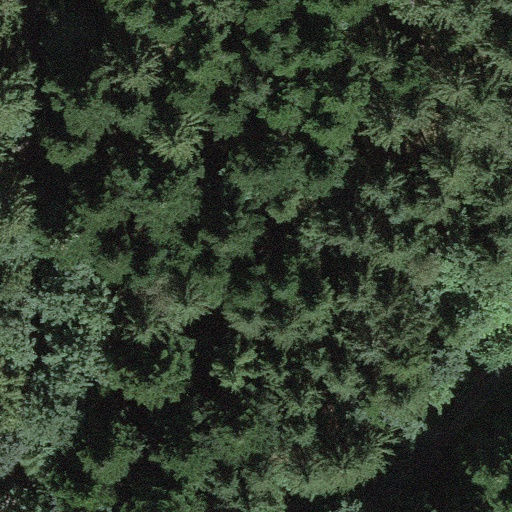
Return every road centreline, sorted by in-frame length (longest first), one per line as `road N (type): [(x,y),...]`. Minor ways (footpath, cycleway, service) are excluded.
road 1 (track): [(511,329),(356,511)]
road 2 (track): [(0,150),(11,0)]
